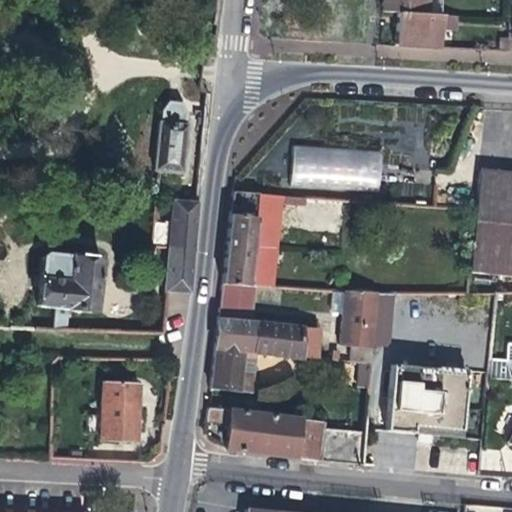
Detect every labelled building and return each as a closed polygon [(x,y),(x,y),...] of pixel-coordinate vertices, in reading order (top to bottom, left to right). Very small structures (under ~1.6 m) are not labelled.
[(381,0),(381,10),(397,11),(396,29),(396,43),(440,46),(441,30),(442,14),(428,13),(428,0),(381,0)] [(456,14),(442,14),(441,30),(454,31),(456,14)] [(156,120),(151,172),(180,175),(184,136),(186,122),(183,122),(185,113),(179,102),(167,101),(159,110),(158,120),(156,120)] [(291,148),(291,189),(381,190),(381,149),(291,148)] [(511,172),(479,170),(469,272),(511,275),(511,172)] [(258,196),(231,194),(228,224),(220,286),(233,287),(247,288),(258,196)] [(168,199),(165,234),(165,241),(193,243),(197,201),(168,199)] [(165,234),(148,233),(147,246),(164,248),(165,241),(165,234)] [(164,248),(161,292),(175,293),(189,294),(193,243),(165,241),(164,248)] [(35,305),(92,312),(98,260),(42,253),(35,305)] [(229,320),(233,287),(220,286),(216,319),(229,320)] [(349,362),(357,363),(368,364),(370,344),(372,323),(375,295),(331,292),(329,315),(339,315),(338,324),(336,346),(350,347),(349,362)] [(375,295),(372,323),(388,325),(391,294),(375,295)] [(283,356),(300,357),(302,327),(229,320),(216,319),(211,354),(207,389),(251,392),(253,382),(241,381),(244,352),(256,353),(276,355),(275,363),(282,363),(283,356)] [(386,346),(388,325),(372,323),(370,344),(386,346)] [(317,329),(302,327),(300,357),(315,359),(317,329)] [(253,382),(256,353),(244,352),(241,381),(253,382)] [(365,389),(368,364),(357,363),(355,388),(365,389)] [(438,373),(438,369),(391,365),(385,432),(413,435),(413,426),(460,430),(466,376),(438,373)] [(97,441),(134,443),(135,416),(137,384),(99,381),(97,441)] [(365,398),(361,433),(358,465),(376,466),(382,400),(365,398)] [(224,428),(222,448),(223,449),(319,461),(324,429),(325,422),(204,407),(202,425),(224,428)] [(49,422),(49,439),(58,439),(58,422),(49,422)] [(459,439),(460,430),(413,426),(413,435),(459,439)] [(361,433),(324,429),(319,461),(358,465),(361,433)] [(68,440),(58,439),(49,439),(48,459),(68,460),(68,440)] [(466,465),(465,475),(477,476),(478,466),(466,465)]
